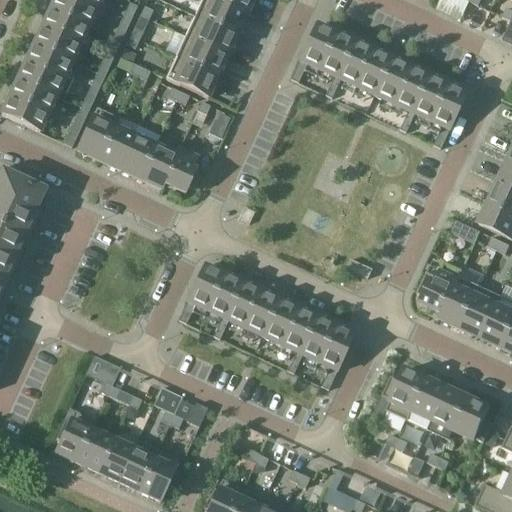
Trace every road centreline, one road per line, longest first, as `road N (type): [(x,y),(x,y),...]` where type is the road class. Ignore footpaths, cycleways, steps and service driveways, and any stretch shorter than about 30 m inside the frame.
road 1 (residential): [(200,236),(140,365),(326,452),(383,321)]
road 2 (residential): [(505,57),(383,321)]
road 3 (residential): [(307,0),(200,236)]
road 4 (residential): [(0,144),(200,236)]
road 5 (residential): [(200,236),(383,321)]
road 6 (residential): [(383,321),(511,380)]
road 7 (residential): [(380,0),(505,57)]
